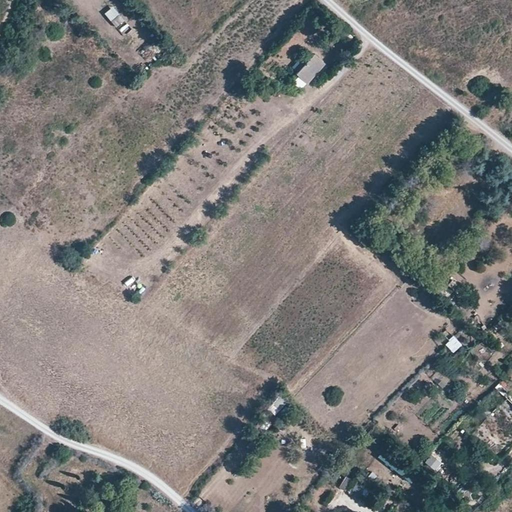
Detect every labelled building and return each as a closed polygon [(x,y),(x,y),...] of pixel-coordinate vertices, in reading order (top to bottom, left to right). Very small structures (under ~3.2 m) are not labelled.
[(119,32),(127,25),(112,7),(104,14),(119,32)] [(295,74),(306,83),(324,63),(313,54),(295,74)] [(275,411),(283,401),(278,396),(269,406),(275,411)] [(288,406),(283,401),(275,411),(280,415),(288,406)] [(384,451),(378,459),(410,482),(416,474),(384,451)] [(431,454),(425,462),(436,471),(442,463),(431,454)] [(350,497),(353,503),(370,495),(367,489),(350,497)]
